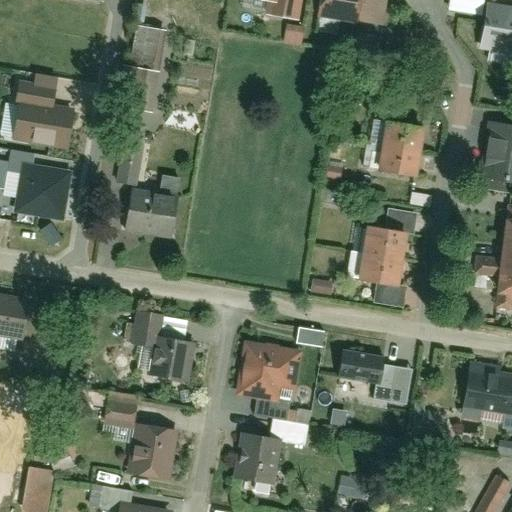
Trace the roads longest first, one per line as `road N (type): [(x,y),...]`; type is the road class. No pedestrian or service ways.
road 1 (residential): [(427,0),(436,29),(467,72),(426,337)]
road 2 (residential): [(119,0),(75,275)]
road 3 (residential): [(198,511),(231,304)]
road 4 (residential): [(231,304),(426,337)]
road 5 (residential): [(75,275),(231,304)]
